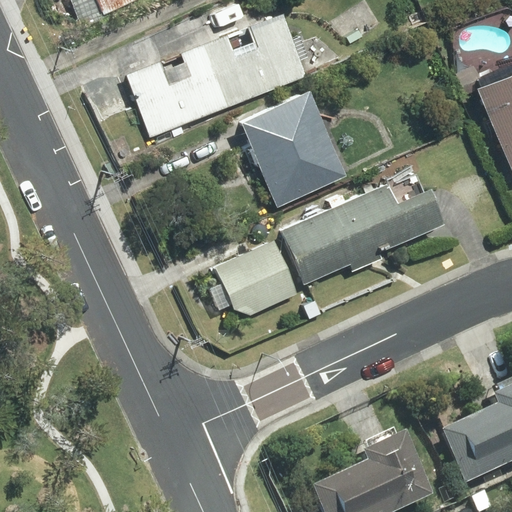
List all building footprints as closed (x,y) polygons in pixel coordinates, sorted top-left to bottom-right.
[(88,0),(96,16),(129,0),(88,0)] [(284,38),(276,16),(115,76),(139,140),(299,81),(293,64),(302,61),(293,34),(284,38)] [(511,57),(511,54),(454,85),(508,183),(511,180),(511,57)] [(303,92),(227,125),(264,208),(339,174),(303,92)] [(272,220),(297,282),(428,231),(404,169),(272,220)] [(511,384),(479,398),(474,418),(435,436),(457,486),(511,461),(511,384)] [(391,430),(338,451),(344,466),(299,483),(310,511),(400,511),(420,505),(391,430)]
